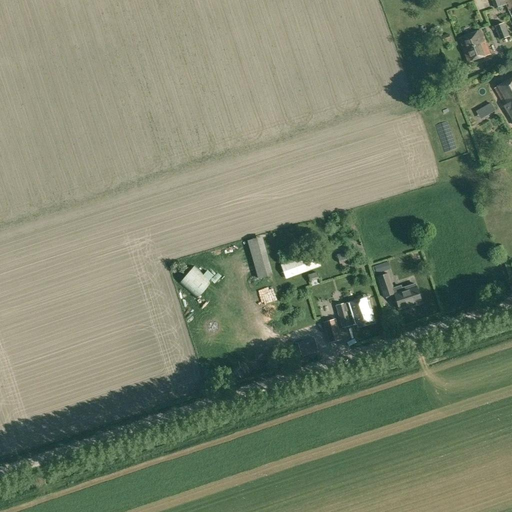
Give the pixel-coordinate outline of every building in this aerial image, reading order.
[(496,26),(501,40),(510,36),(505,23),(496,26)] [(459,38),(468,62),(490,54),(481,31),(459,38)] [(511,78),(495,88),(511,116),(511,78)] [(479,113),(483,120),(500,110),(496,103),(479,113)] [(489,172),(490,177),(499,174),(499,176),(506,174),(504,168),(489,172)] [(242,245),(255,284),(276,277),(262,238),(242,245)] [(281,264),(286,279),(320,266),(315,252),(281,264)] [(426,268),(432,264),(425,253),(418,257),(426,268)] [(372,267),(374,274),(381,271),(379,265),(372,267)] [(377,277),(384,297),(394,294),(400,309),(414,304),(414,306),(422,304),(415,281),(393,289),(388,274),(377,277)] [(336,305),(342,328),(376,319),(370,297),(336,305)] [(323,323),(329,343),(342,339),(336,319),(323,323)] [(294,348),(298,361),(314,355),(310,343),(294,348)]
